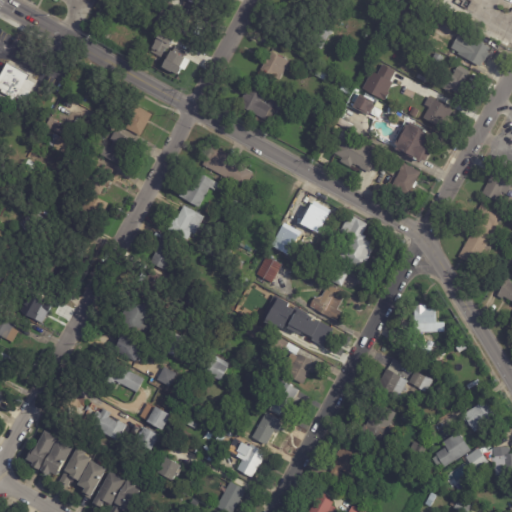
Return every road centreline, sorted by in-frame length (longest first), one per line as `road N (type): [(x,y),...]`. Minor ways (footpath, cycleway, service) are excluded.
road 1 (tertiary): [(0,1),(414,229),(511,380)]
road 2 (residential): [(250,0),(0,461)]
road 3 (residential): [(511,72),(272,511)]
